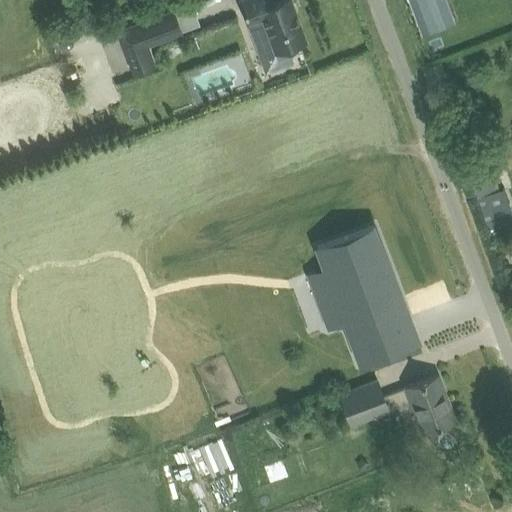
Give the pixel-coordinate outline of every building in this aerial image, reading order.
[(263,16),(275,50),(305,39),(291,0),(278,0),(273,2),(272,0),(240,0),(248,21),(263,16)] [(116,29),(133,73),(155,65),(147,44),(182,31),(173,8),(116,29)] [(494,171),(471,180),(477,197),(484,194),(501,188),(494,171)] [(501,188),(484,194),(495,225),(511,218),(511,203),(505,186),(501,188)] [(374,224),(318,245),(361,360),(417,339),(374,224)] [(405,385),(422,430),(436,425),(455,418),(438,373),(420,380),(405,385)] [(340,393),(352,423),(390,408),(377,377),(340,393)]
